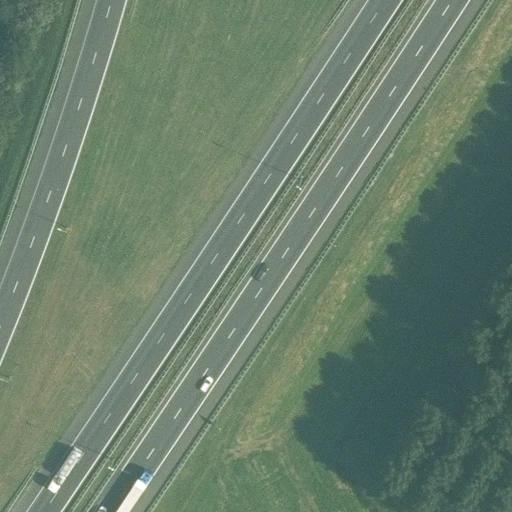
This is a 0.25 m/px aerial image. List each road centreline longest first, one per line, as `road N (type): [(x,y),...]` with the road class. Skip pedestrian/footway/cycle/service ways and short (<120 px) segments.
road 1 (motorway): [(390,0),(49,511)]
road 2 (motorway): [(109,511),(449,0)]
road 3 (motorway): [(109,0),(0,317)]
